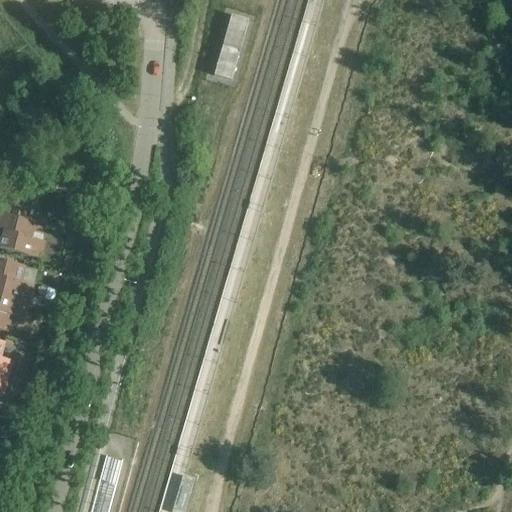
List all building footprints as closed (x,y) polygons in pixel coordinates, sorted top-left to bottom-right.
[(231,17),(214,77),(231,82),(248,22),(231,17)] [(20,108),(12,111),(23,140),(15,144),(20,159),(53,146),(47,130),(50,129),(47,122),(42,108),(38,101),(20,108)] [(29,166),(38,188),(85,168),(75,146),(29,166)] [(0,240),(1,240),(0,245),(0,250),(39,261),(55,266),(62,241),(33,233),(35,223),(26,221),(31,191),(12,199),(7,217),(0,215),(0,240)] [(0,297),(39,308),(41,301),(29,298),(32,287),(19,284),(24,268),(0,261),(0,297)] [(0,332),(6,334),(11,318),(23,322),(26,309),(38,312),(39,308),(0,297),(0,332)] [(44,301),(42,309),(50,311),(52,303),(44,301)] [(0,378),(8,381),(12,363),(0,360),(0,356),(3,344),(0,343),(0,378)] [(20,374),(18,383),(30,386),(32,378),(20,374)] [(0,396),(4,397),(16,391),(18,383),(8,381),(0,378),(0,396)] [(14,463),(17,453),(4,450),(1,459),(14,463)]
